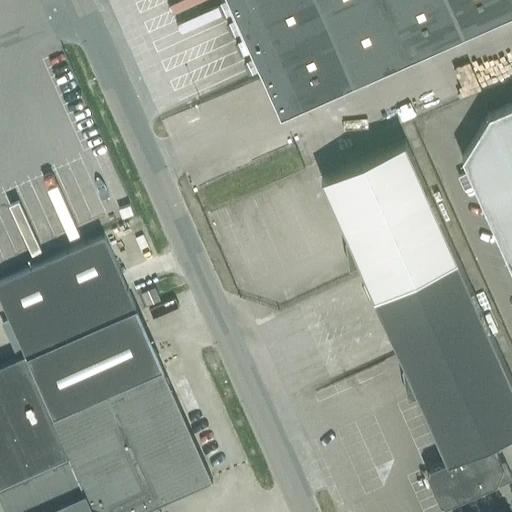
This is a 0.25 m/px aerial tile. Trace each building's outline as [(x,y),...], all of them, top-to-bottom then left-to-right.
[(511,0),(232,0),(281,110),(511,7),(511,0)] [(174,74),(243,51),(237,34),(210,43),(212,49),(184,58),(179,42),(164,46),(174,74)] [(511,102),(490,113),(463,156),(511,266),(511,102)] [(322,177),(350,240),(447,459),(430,467),(428,473),(441,502),(447,504),(498,481),(504,467),(492,440),(511,431),(511,377),(406,139),(322,177)] [(0,296),(26,354),(136,306),(104,233),(0,279),(0,296)] [(161,298),(157,290),(155,286),(142,292),(147,304),(161,298)] [(136,306),(26,354),(53,416),(163,367),(136,306)] [(26,354),(0,365),(0,498),(6,511),(138,511),(213,479),(163,367),(53,416),(26,354)] [(433,451),(427,433),(413,438),(419,456),(433,451)]
